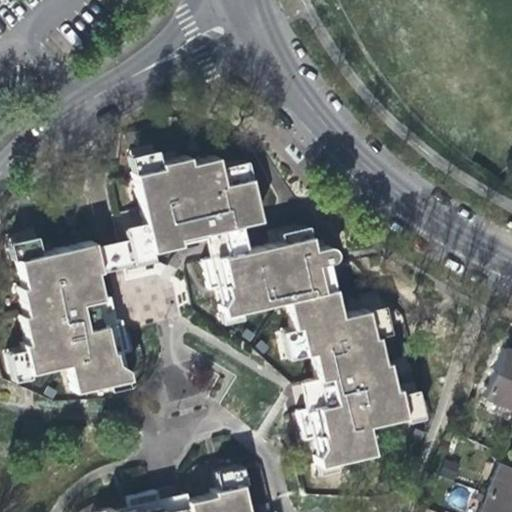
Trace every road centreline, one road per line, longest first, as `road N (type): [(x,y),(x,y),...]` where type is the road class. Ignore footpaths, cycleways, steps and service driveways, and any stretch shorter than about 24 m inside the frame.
road 1 (unknown): [(0,491),(60,490),(174,442),(217,414),(273,471),(264,366)]
road 2 (residential): [(248,18),(355,162),(430,216),(511,260)]
road 3 (residential): [(248,18),(61,103),(0,163)]
